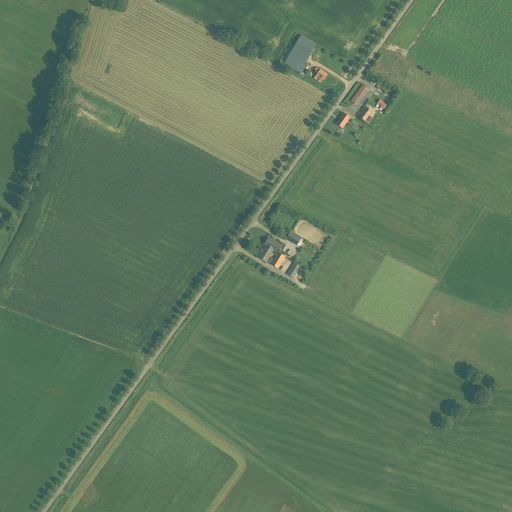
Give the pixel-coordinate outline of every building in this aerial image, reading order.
[(307,61),(309,58),(310,55),(315,46),(316,45),(300,36),(284,64),(302,74),(308,63),(306,62),(307,61)] [(317,68),(314,71),(318,74),(317,75),(316,76),(322,81),(323,80),(327,75),(323,72),(320,70),(320,71),(317,68)] [(361,88),(353,99),(357,103),(365,92),(361,88)] [(380,105),(383,108),(386,104),(381,100),(378,104),(380,105)] [(359,117),(368,123),(372,118),(369,116),(372,112),(366,107),(359,117)] [(343,113),(336,124),(342,129),(350,118),(343,113)] [(286,239),(297,245),(301,238),(291,232),(286,239)] [(267,238),(264,245),(265,246),(269,248),(273,250),(272,250),(273,251),(274,251),(277,253),(278,252),(281,254),(286,245),(281,242),(279,245),(274,242),(267,238)] [(265,246),(258,258),(266,262),(271,265),(278,269),(285,257),(281,254),(278,252),(277,253),(274,259),(269,257),(273,251),(272,250),(273,250),(269,248),(265,246)] [(300,266),(294,262),(287,274),(293,278),(300,266)]
